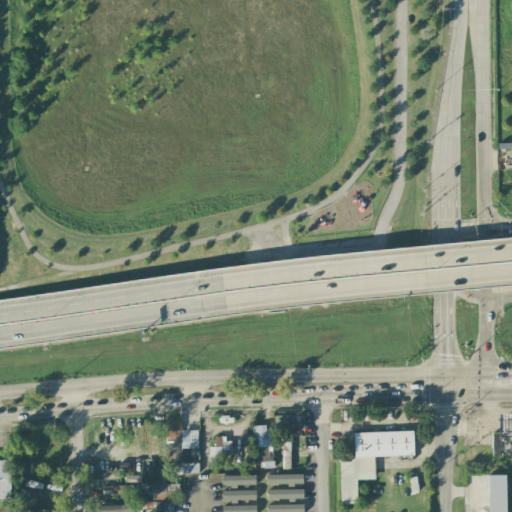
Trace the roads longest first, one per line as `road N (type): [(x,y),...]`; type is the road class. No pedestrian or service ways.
road 1 (secondary): [(442,375),(0,392)]
road 2 (secondary): [(0,416),(362,395)]
road 3 (motorway): [(511,248),(225,279)]
road 4 (motorway): [(227,303),(511,271)]
road 5 (secondary): [(485,297),(482,19)]
road 6 (motorway): [(0,335),(227,303)]
road 7 (motorway): [(225,279),(0,309)]
road 8 (residential): [(74,386),(77,511)]
